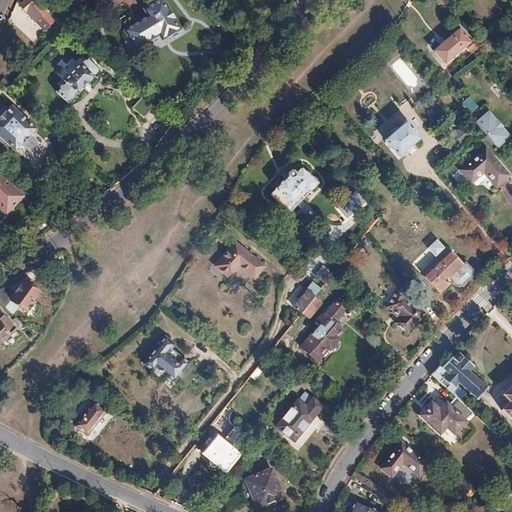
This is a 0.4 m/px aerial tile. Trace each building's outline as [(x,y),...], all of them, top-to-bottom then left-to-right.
[(46,9),(35,0),(18,0),(21,2),(19,4),(34,19),(44,30),(50,25),(56,19),(46,9)] [(138,50),(162,36),(165,41),(183,30),(165,0),(146,11),(150,17),(126,32),(138,50)] [(64,26),(56,19),(50,25),(58,32),(64,26)] [(470,42),(459,29),(434,51),(444,63),(470,42)] [(101,41),(94,34),(90,39),(97,45),(101,41)] [(471,53),(480,46),(476,41),(467,48),(471,53)] [(69,102),(77,94),(79,95),(94,78),(93,77),(100,70),(89,60),(88,60),(84,56),(77,63),(74,60),(59,76),(64,81),(66,83),(57,91),(69,102)] [(402,59),(393,64),(407,87),(416,81),(402,59)] [(446,75),(432,59),(426,64),(431,69),(440,80),(446,75)] [(462,61),(452,69),(461,79),(470,70),(462,61)] [(469,96),(460,103),(467,112),(476,105),(469,96)] [(146,100),(143,97),(133,108),(145,119),(155,108),(146,100)] [(39,134),(16,112),(0,128),(0,137),(19,155),(20,154),(31,164),(38,165),(50,152),(55,152),(55,147),(50,147),(38,135),(39,134)] [(508,136),(488,113),(477,123),(497,146),(508,136)] [(461,142),(475,131),(467,121),(454,133),(461,142)] [(418,138),(405,122),(384,140),(397,156),(418,138)] [(485,149),(461,170),(472,182),(484,172),(495,185),(508,175),(485,149)] [(304,198),(318,183),(303,167),(296,174),(294,171),(291,171),(287,174),(288,177),(276,188),(277,189),(272,194),(285,208),(291,202),(292,204),(301,195),(304,198)] [(0,204),(5,210),(20,196),(0,177),(0,204)] [(346,220),(366,203),(355,190),(335,208),(346,220)] [(255,277),(264,266),(234,241),(215,266),(230,278),(240,266),(255,277)] [(472,278),(472,269),(464,261),(461,264),(446,248),(432,260),(423,251),(411,262),(440,292),(451,283),(455,286),(462,287),(472,278)] [(31,300),(38,291),(25,281),(11,299),(8,296),(10,293),(2,287),(0,288),(0,303),(7,310),(9,312),(16,303),(26,310),(27,308),(29,309),(32,304),(31,303),(33,301),(31,300)] [(313,299),(320,290),(312,282),(306,290),(304,288),(296,298),(299,301),(293,308),(297,311),(295,314),(299,317),(301,314),(313,299)] [(416,306),(419,301),(409,293),(407,294),(397,289),(387,308),(390,310),(393,311),(400,318),(398,320),(395,324),(407,335),(425,315),(416,306)] [(309,320),(321,305),(313,299),(301,314),(309,320)] [(320,315),(325,320),(300,349),(310,357),(314,354),(318,357),(326,348),(329,350),(338,341),(336,340),(343,332),(333,324),(342,313),(334,306),(328,312),(325,309),(320,315)] [(356,310),(353,308),(346,315),(350,318),(356,310)] [(0,342),(2,341),(1,340),(8,334),(5,331),(12,324),(4,314),(0,316),(0,342)] [(165,336),(144,363),(154,370),(159,363),(171,372),(179,379),(190,361),(172,348),(175,344),(165,336)] [(469,371),(474,366),(462,355),(461,356),(457,352),(456,353),(455,352),(442,366),(440,365),(436,369),(431,375),(458,400),(460,401),(466,395),(455,385),(459,381),(477,397),(486,387),(469,371)] [(171,372),(159,363),(154,370),(154,374),(162,379),(166,378),(171,372)] [(511,386),(502,396),(509,404),(501,410),(511,421),(511,386)] [(276,429),(293,443),(323,407),(313,399),(312,400),(304,394),(276,429)] [(455,437),(468,423),(461,416),(467,408),(460,401),(458,400),(451,407),(448,404),(441,411),(434,405),(422,418),(442,437),(447,431),(455,437)] [(107,412),(96,403),(76,426),(87,435),(107,412)] [(225,473),(240,456),(235,452),(236,450),(238,452),(248,439),(235,428),(223,443),(217,438),(203,455),(212,463),(212,465),(212,466),(212,467),(213,468),(215,468),(217,467),(225,473)] [(511,431),(502,441),(511,450),(511,431)] [(428,464),(401,443),(382,469),(392,477),(403,463),(419,476),(428,464)] [(283,497),(272,470),(246,480),(250,489),(243,492),(248,503),(254,500),(257,508),(283,497)] [(377,511),(355,502),(350,511),(377,511)]
